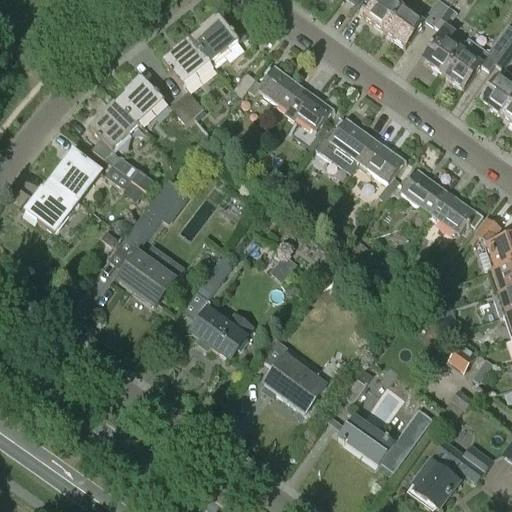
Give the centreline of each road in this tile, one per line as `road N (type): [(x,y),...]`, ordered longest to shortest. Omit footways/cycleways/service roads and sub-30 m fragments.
road 1 (residential): [(292,511),(0,301)]
road 2 (residential): [(511,179),(258,0)]
road 3 (primary): [(203,511),(0,365)]
road 4 (residential): [(0,176),(53,105),(175,0)]
road 5 (primary): [(0,436),(108,511)]
